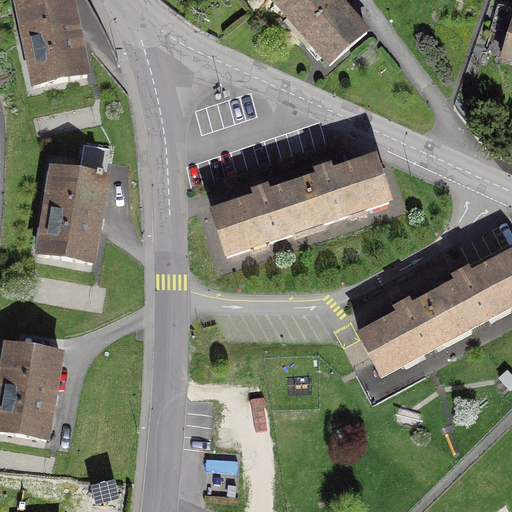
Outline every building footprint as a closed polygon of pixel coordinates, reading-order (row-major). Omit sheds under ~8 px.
[(70,0),(34,0),(15,4),(33,88),(87,77),(70,0)] [(336,0),(271,0),(329,66),(366,34),(336,0)] [(511,30),(503,62),(511,64),(511,30)] [(53,171),(39,256),(92,265),(109,150),(84,146),(79,176),(53,171)] [(294,190),(307,228),(321,224),(321,226),(350,216),(349,214),(363,210),(363,212),(388,204),(374,163),(332,177),(326,160),(313,165),(318,182),(294,190)] [(293,233),(307,228),(294,190),(269,198),(264,181),(250,186),(255,203),(213,217),(227,257),(252,249),(251,247),(264,243),(265,245),(294,235),(293,233)] [(436,299),(455,335),(468,328),(469,330),(495,316),(494,314),(507,307),(508,309),(511,306),(511,262),(510,259),(471,280),(462,265),(450,271),(458,287),(436,299)] [(403,296),(392,303),(400,319),(361,340),(381,378),(404,365),(403,363),(416,356),(417,358),(443,344),(442,342),(455,335),(436,299),(413,312),(403,296)] [(60,357),(6,347),(1,374),(3,374),(0,388),(0,433),(46,442),(60,357)]
